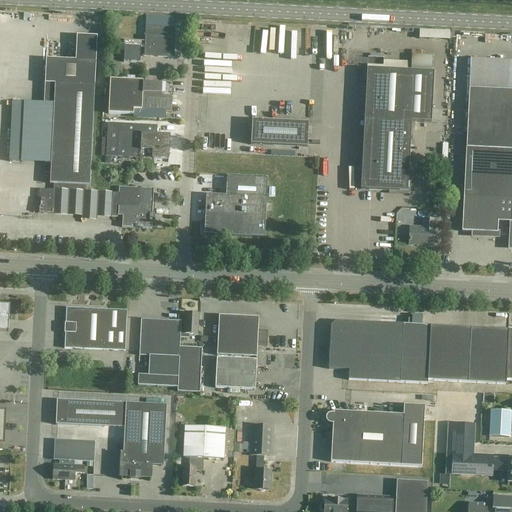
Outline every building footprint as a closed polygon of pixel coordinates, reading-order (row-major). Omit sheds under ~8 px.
[(123,41),(123,47),(124,47),(123,63),(139,64),(140,48),(144,48),(144,57),(174,58),(175,38),(173,38),(173,28),(145,27),(145,42),(123,41)] [(419,31),(419,39),(449,41),(449,32),(419,31)] [(53,191),(39,190),(38,214),(118,218),(118,216),(117,216),(118,194),(85,192),(85,186),(89,186),(97,37),(76,36),(75,60),(46,59),(43,104),(53,105),(50,165),(45,164),(44,173),(50,173),(49,185),(53,185),(53,191)] [(411,72),(407,72),(407,68),(383,67),(383,66),(367,65),(360,190),(407,192),(411,122),(431,123),(433,73),(430,73),(431,57),(411,56),(411,72)] [(470,59),(463,197),(462,231),(471,231),(471,238),(499,239),(499,232),(497,232),(497,221),(509,222),(508,248),(511,248),(511,91),(490,90),(492,60),(470,59)] [(134,110),(171,112),(173,88),(143,87),(143,82),(110,80),(108,114),(133,115),(134,110)] [(253,121),(252,145),(308,148),(309,124),(253,121)] [(9,161),(20,161),(22,124),(11,123),(9,161)] [(107,124),(107,138),(101,138),(100,157),(106,157),(105,163),(111,163),(111,157),(168,160),(170,136),(157,135),(157,126),(107,124)] [(216,195),(206,195),(204,235),(214,236),(264,238),(266,198),(267,178),(226,176),(225,196),(216,196),(216,195)] [(119,188),(118,194),(117,216),(118,216),(122,217),(122,228),(151,229),(153,189),(152,189),(119,188)] [(408,246),(434,247),(435,229),(434,229),(434,220),(423,220),(423,228),(409,228),(408,246)] [(0,330),(8,331),(8,318),(6,318),(6,312),(3,307),(0,307),(0,330)] [(66,308),(64,349),(125,352),(127,311),(66,308)] [(181,329),(180,338),(188,338),(188,335),(197,335),(198,315),(185,314),(184,329),(181,329)] [(227,356),(229,317),(219,316),(217,356),(227,356)] [(258,318),(229,317),(227,356),(256,358),(256,353),(257,353),(257,347),(267,348),(268,332),(258,331),(258,318)] [(427,384),(428,381),(430,327),(339,322),(335,322),(330,326),(330,330),(328,369),(349,370),(348,380),(427,384)] [(202,349),(180,348),(180,338),(181,329),(181,328),(140,326),(139,356),(149,357),(148,376),(138,375),(137,386),(177,388),(177,392),(199,393),(202,349)] [(511,381),(511,371),(506,371),(508,330),(508,331),(430,327),(428,381),(506,385),(506,381),(511,381)] [(256,353),(256,358),(256,360),(216,359),(215,388),(255,390),(256,367),(266,368),(266,354),(257,353),(256,353)] [(116,403),(107,403),(58,401),(57,425),(114,428),(116,403)] [(124,428),(123,454),(121,454),(120,477),(130,478),(130,479),(140,480),(140,478),(150,479),(151,466),(163,467),(166,406),(116,403),(114,428),(124,428)] [(330,463),(401,466),(421,467),(424,407),(403,406),(403,416),(333,412),(333,414),(331,414),(328,415),(326,417),(325,419),(326,422),(328,424),(330,424),(332,425),(330,463)] [(511,433),(511,413),(511,414),(511,412),(490,411),(489,438),(509,439),(510,434),(511,433)] [(440,475),(439,484),(448,485),(449,475),(491,477),(491,471),(508,472),(507,483),(511,483),(511,458),(508,458),(508,460),(492,459),(492,457),(472,456),(474,426),(448,425),(445,475),(440,475)] [(251,426),(250,456),(256,456),(256,470),(255,470),(254,490),(259,491),(260,491),(261,492),(262,492),(264,492),(265,491),(270,491),(271,471),(263,471),(264,457),(272,457),(273,427),(251,426)] [(189,468),(183,467),(182,487),(195,488),(195,471),(203,471),(203,459),(223,460),(225,429),(185,427),(183,458),(189,458),(189,468)] [(64,461),(74,462),(94,463),(95,442),(54,440),(53,461),(64,461)] [(74,466),(74,462),(64,461),(64,466),(53,465),(52,480),(74,481),(75,474),(84,474),(84,467),(74,466)] [(396,481),(394,511),(425,511),(427,483),(396,481)] [(363,496),(357,502),(357,503),(347,502),(347,501),(340,501),(340,502),(334,502),(334,501),(324,500),(324,504),(322,505),(321,507),(321,509),(322,511),(323,511),(392,511),(393,498),(363,496)] [(487,501),(487,505),(468,504),(467,511),(511,511),(511,498),(493,497),(492,501),(487,501)]
